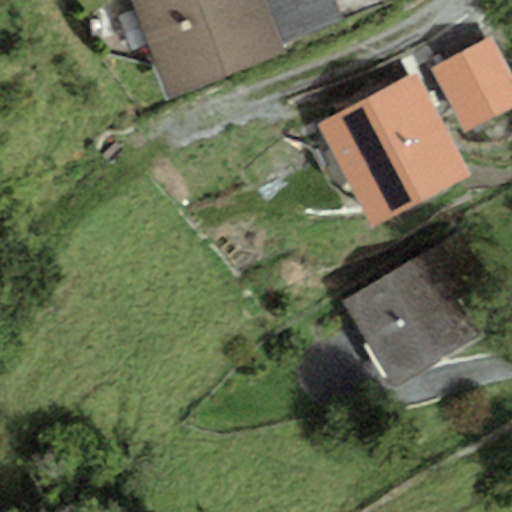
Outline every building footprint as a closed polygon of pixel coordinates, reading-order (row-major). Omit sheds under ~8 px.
[(133,0),(172,97),(286,52),(282,41),(265,0),(133,0)] [(265,0),(282,41),(341,18),(334,0),(265,0)] [(511,78),(490,38),(431,70),(466,135),(511,109),(511,78)] [(415,75),(318,127),(374,230),(471,178),(415,75)] [(458,230),(340,300),(390,385),(479,333),(457,297),(487,280),(458,230)]
